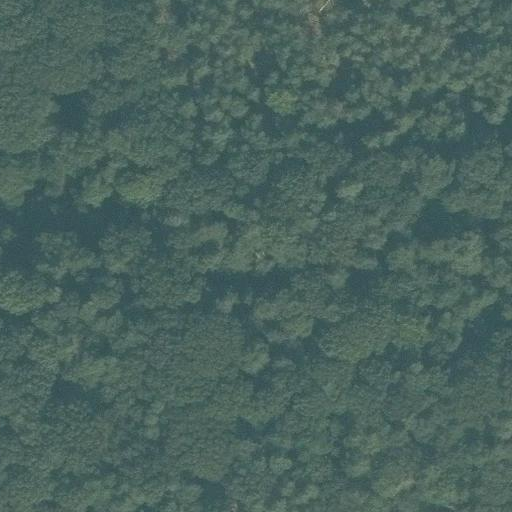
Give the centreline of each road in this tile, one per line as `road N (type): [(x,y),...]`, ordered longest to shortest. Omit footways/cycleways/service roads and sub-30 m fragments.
road 1 (track): [(157,218),(511,133)]
road 2 (track): [(244,511),(167,216)]
road 3 (track): [(157,218),(100,0)]
road 4 (track): [(0,257),(157,218)]
